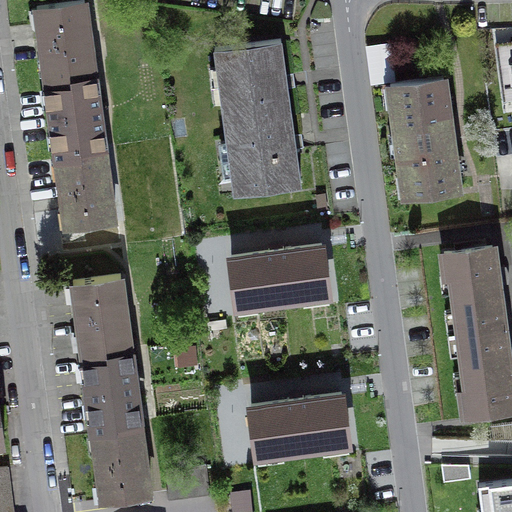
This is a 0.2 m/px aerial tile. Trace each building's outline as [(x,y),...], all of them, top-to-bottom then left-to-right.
[(39,83),(94,75),(83,2),(29,9),(39,83)] [(374,83),(396,80),(389,40),(367,44),(374,83)] [(209,52),(219,121),(289,112),(279,43),(209,52)] [(104,147),(94,75),(39,83),(49,155),(104,147)] [(443,75),(390,82),(406,195),(458,188),(443,75)] [(299,184),(289,112),(219,121),(229,194),(299,184)] [(114,219),(104,147),(49,155),(59,227),(114,219)] [(314,243),(217,256),(224,309),(321,297),(314,243)] [(439,251),(450,331),(503,324),(493,244),(439,251)] [(63,281),(73,358),(127,351),(117,274),(63,281)] [(511,404),(511,394),(503,324),(450,331),(460,411),(511,404)] [(136,422),(127,351),(73,358),(82,429),(136,422)] [(331,394),(238,405),(244,455),(338,443),(331,394)] [(145,492),(136,422),(82,429),(91,499),(145,492)] [(451,422),(449,470),(510,472),(511,457),(511,423),(451,422)] [(511,511),(511,457),(510,472),(449,470),(448,511),(511,511)] [(206,464),(164,469),(168,497),(209,492),(206,464)] [(8,511),(3,469),(0,469),(0,511),(8,511)] [(251,511),(249,493),(233,495),(235,511),(251,511)]
